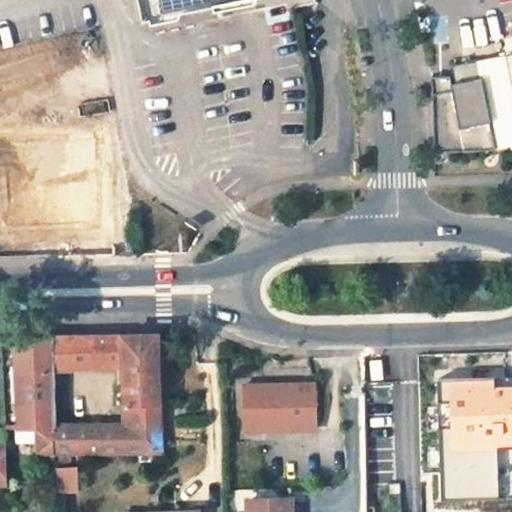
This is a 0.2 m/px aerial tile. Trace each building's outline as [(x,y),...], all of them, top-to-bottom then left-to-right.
[(141,0),(146,19),(241,0),(141,0)] [(315,0),(252,0),(255,15),(294,7),(316,3),(315,0)] [(511,145),(511,54),(477,61),(486,105),(434,111),(439,158),(511,145)] [(100,136),(5,138),(6,223),(102,222),(100,136)] [(154,454),(162,454),(158,334),(48,336),(48,338),(49,372),(120,366),(123,422),(52,423),(52,429),(52,440),(53,455),(55,455),(138,454),(138,463),(154,463),(154,454)] [(14,338),(19,429),(52,429),(52,423),(49,372),(48,338),(14,338)] [(316,432),(315,385),(244,388),(246,434),(316,432)] [(52,440),(41,441),(42,455),(53,455),(52,440)] [(78,492),(77,468),(56,468),(57,493),(78,492)] [(291,511),(291,500),(250,501),(250,511),(291,511)]
